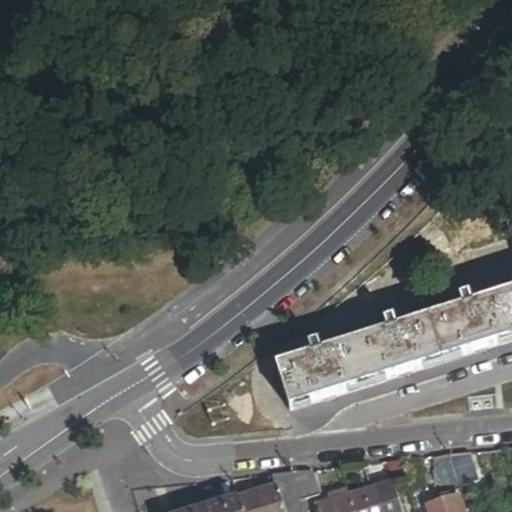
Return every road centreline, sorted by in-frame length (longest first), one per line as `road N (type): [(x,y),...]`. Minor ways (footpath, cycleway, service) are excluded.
road 1 (secondary): [(511,41),(305,245),(129,388)]
road 2 (residential): [(129,388),(174,456),(198,464),(511,429)]
road 3 (secondary): [(0,476),(129,388)]
